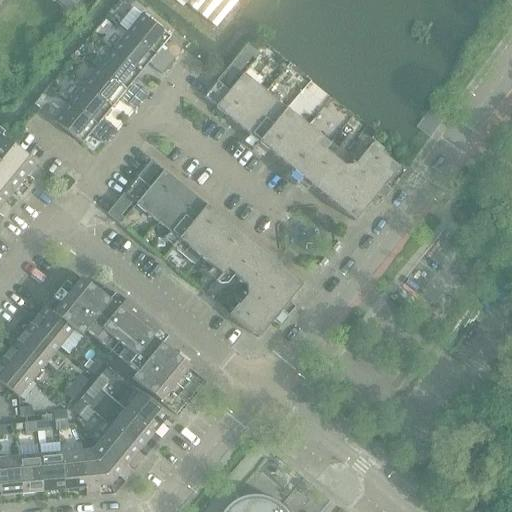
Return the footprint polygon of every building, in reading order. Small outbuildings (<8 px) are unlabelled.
[(188,0),(185,4),(215,28),(237,0),(188,0)] [(142,15),(127,33),(168,67),(174,60),(160,48),(169,38),(142,15)] [(162,75),(168,67),(127,33),(112,50),(140,73),(148,63),(162,75)] [(377,194),(398,168),(370,145),(354,165),(343,166),(324,151),(329,145),(243,74),(260,54),(247,44),(203,97),(258,142),(257,143),(259,144),(300,178),(302,179),(354,222),(375,196),(376,196),(377,194)] [(131,83),(140,73),(112,50),(97,68),(139,102),(145,95),(131,83)] [(133,110),(139,102),(97,68),(83,86),(111,109),(119,99),(133,110)] [(103,119),(111,109),(83,86),(69,103),(110,138),(116,130),(103,119)] [(104,145),(110,138),(69,103),(54,121),(81,144),(90,134),(104,145)] [(0,222),(3,219),(0,216),(0,206),(5,201),(6,199),(9,196),(13,191),(20,197),(33,182),(25,176),(35,164),(14,147),(0,135),(0,222)] [(151,161),(107,214),(119,224),(124,219),(120,216),(132,202),(135,205),(177,239),(177,240),(171,246),(193,264),(199,257),(220,274),(219,275),(221,276),(226,270),(245,285),(246,296),(230,316),(257,339),(279,313),(281,311),(280,311),(302,285),(159,167),(151,161)] [(80,278),(52,312),(52,313),(73,330),(72,330),(80,337),(85,331),(136,373),(131,379),(159,402),(188,367),(161,345),(167,337),(114,293),(108,301),(80,278)] [(59,346),(72,330),(73,330),(52,313),(52,312),(45,306),(31,323),(59,346)] [(45,363),(59,346),(31,323),(17,340),(45,363)] [(32,380),(45,363),(17,340),(3,356),(32,380)] [(106,358),(98,351),(90,361),(99,367),(106,358)] [(0,382),(17,397),(32,380),(3,356),(0,360),(0,382)] [(79,374),(71,384),(79,391),(87,381),(79,374)] [(100,375),(93,384),(102,391),(109,382),(100,375)] [(72,400),(79,391),(71,384),(64,393),(72,400)] [(94,401),(102,391),(93,384),(85,394),(94,401)] [(138,393),(124,410),(152,433),(167,416),(138,393)] [(85,422),(93,413),(79,401),(71,411),(85,422)] [(28,409),(18,409),(18,419),(29,418),(28,409)] [(139,450),(152,433),(124,410),(110,426),(139,450)] [(53,412),(54,421),(67,420),(66,411),(53,412)] [(67,429),(67,420),(54,421),(55,430),(67,429)] [(48,422),(36,423),(37,433),(49,432),(48,422)] [(25,434),(37,433),(36,423),(24,424),(25,434)] [(125,467),(125,466),(139,450),(110,426),(97,443),(125,467)] [(133,472),(125,466),(125,467),(97,443),(91,451),(110,486),(117,476),(124,482),(133,472)] [(38,446),(39,456),(42,492),(64,490),(61,454),(60,444),(38,446)] [(91,451),(82,452),(85,488),(85,497),(101,497),(115,495),(110,486),(91,451)] [(82,452),(61,454),(64,490),(85,488),(82,452)] [(21,494),(42,492),(39,456),(18,458),(21,494)] [(0,496),(21,494),(18,458),(0,459),(0,496)] [(288,511),(283,505),(275,500),(266,497),(255,497),(244,499),(237,501),(232,505),(227,511),(226,511),(288,511)]
